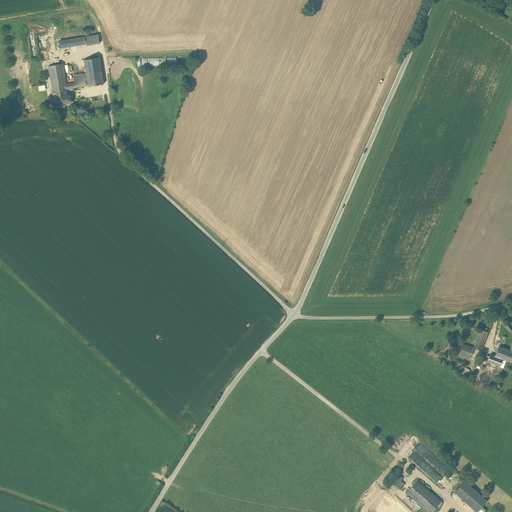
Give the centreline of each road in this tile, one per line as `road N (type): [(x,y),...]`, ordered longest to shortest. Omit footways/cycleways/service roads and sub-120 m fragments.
road 1 (unclassified): [(294,315),(432,0)]
road 2 (unclassified): [(150,511),(218,403),(294,315)]
road 3 (unclassified): [(511,303),(456,315),(294,315)]
